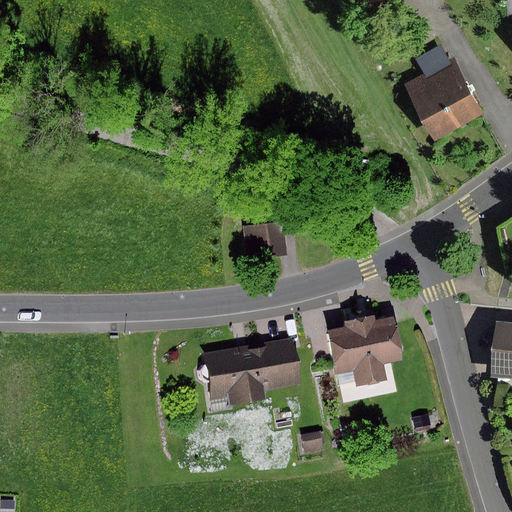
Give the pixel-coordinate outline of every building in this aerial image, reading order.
[(486,114),(455,58),(450,61),(441,46),(416,60),(424,75),(405,85),(436,141),(486,114)] [(282,256),(278,222),(238,227),(242,261),(282,256)] [(394,361),(385,317),(366,321),(364,316),(333,322),(335,328),(315,332),(324,375),(332,374),(335,386),(347,383),(348,387),(380,381),(377,365),(394,361)] [(511,323),(497,322),(492,378),(511,379),(511,323)] [(294,385),(286,339),(196,354),(204,401),(222,398),(223,406),(259,400),(258,391),(294,385)] [(424,379),(417,375),(410,376),(405,382),(409,401),(416,405),(423,404),(427,398),(424,379)] [(424,415),(410,417),(413,434),(432,430),(430,418),(425,419),(424,415)] [(290,420),(275,422),(276,429),(291,427),(290,420)] [(316,432),(297,435),(300,454),(320,451),(316,432)]
